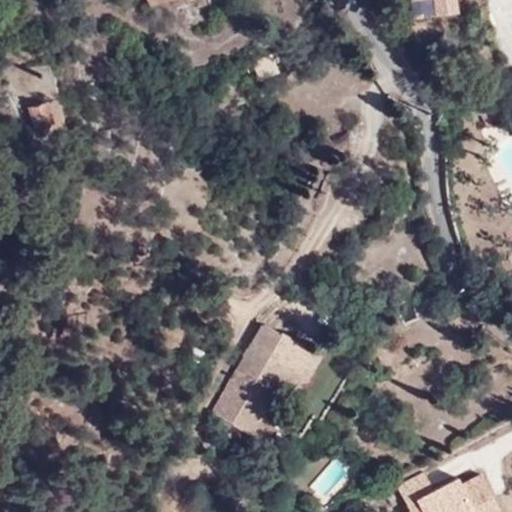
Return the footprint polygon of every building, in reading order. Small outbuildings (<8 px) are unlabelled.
[(146,0),(150,10),(173,0),(146,0)] [(44,100),(26,106),(34,127),(37,126),(39,128),(42,129),(46,127),(48,122),(52,122),(44,100)] [(319,128),(293,146),(301,158),(327,141),(319,128)] [(127,173),(127,170),(126,167),(125,164),(122,163),(119,162),(116,162),(114,164),(112,166),(111,169),(111,172),(112,175),(114,177),(117,178),(120,178),(123,177),(125,175),(127,173)] [(260,319),(211,408),(249,430),(274,388),(285,394),(291,381),(304,377),(319,352),(260,319)] [(422,472),(395,487),(407,511),(501,511),(477,469),(434,488),(422,472)]
